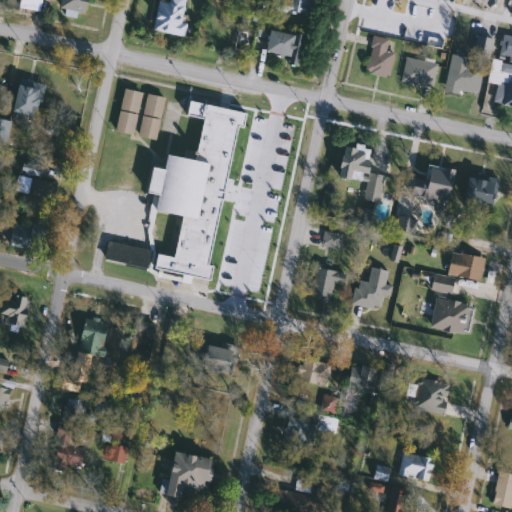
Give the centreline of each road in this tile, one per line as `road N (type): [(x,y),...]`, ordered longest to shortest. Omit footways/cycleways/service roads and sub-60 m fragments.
road 1 (residential): [(0,259),(511,374)]
road 2 (residential): [(0,29),(511,141)]
road 3 (residential): [(235,511),(346,0)]
road 4 (residential): [(123,0),(12,511)]
road 5 (residential): [(511,279),(461,511)]
